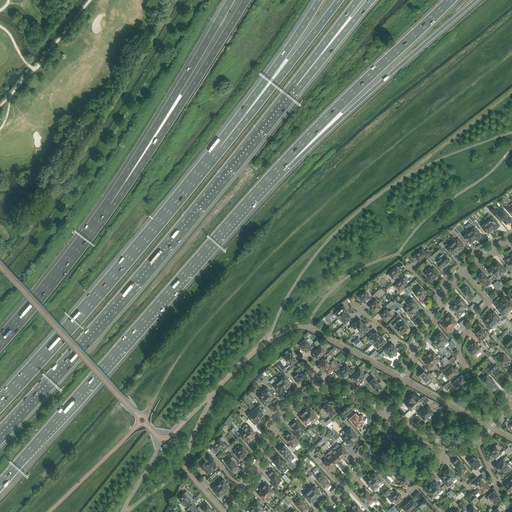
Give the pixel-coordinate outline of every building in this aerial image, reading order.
[(511,219),(504,210),(500,213),(498,211),(494,214),(498,219),(500,217),(506,224),(507,223),(508,223),(509,222),(509,221),(510,222),(511,220),(511,219)] [(500,225),(492,217),(488,221),(487,220),(486,220),(494,228),(495,227),(496,228),(500,225)] [(494,228),(486,220),(482,224),(484,225),(482,227),(485,230),(486,229),(489,233),(494,228)] [(482,235),(475,227),(474,228),(473,226),(469,230),(476,238),(478,237),(479,238),(482,235)] [(458,234),(453,229),(450,231),(455,237),(458,234)] [(476,238),(469,230),(465,234),(466,235),(464,237),(467,240),(468,239),(471,243),(476,238)] [(456,238),(452,242),(460,251),(464,248),(463,247),(463,246),(464,245),(458,238),(457,239),(456,238)] [(441,242),(439,244),(441,246),(441,247),(443,248),(445,246),(450,252),(451,251),(454,254),(455,253),(455,254),(456,253),(457,254),(460,251),(452,242),(448,245),(446,244),(445,246),(441,242)] [(427,258),(431,254),(429,251),(426,253),(422,249),(413,257),(417,262),(425,256),(427,258)] [(442,268),(450,260),(448,258),(449,257),(447,255),(446,255),(445,255),(443,253),(439,257),(441,259),(437,263),(442,268)] [(506,271),(498,263),(494,267),(493,265),(492,266),(501,275),(506,271)] [(395,277),(401,272),(399,270),(401,268),(398,265),(387,275),(391,280),(390,281),(390,282),(389,284),(390,285),(397,279),(395,277)] [(501,275),(492,266),(488,270),(495,278),(496,277),(497,279),(501,275)] [(437,275),(439,273),(434,268),(432,269),(430,267),(426,271),(428,273),(426,275),(431,280),(433,278),(434,279),(437,276),(437,275)] [(491,282),(482,272),(481,273),(478,275),(478,276),(477,277),(480,280),(483,283),(485,285),(486,285),(487,286),(491,283),(490,283),(491,282)] [(401,288),(407,283),(405,281),(407,279),(404,276),(393,286),(397,291),(396,293),(398,295),(403,290),(401,288)] [(426,294),(420,286),(417,289),(417,290),(414,293),(420,299),(422,297),(422,298),(424,296),(426,294)] [(475,296),(472,293),(473,292),(470,289),(470,290),(466,286),(466,287),(465,286),(462,289),(463,290),(462,290),(471,300),(475,296)] [(370,297),(368,295),(369,294),(365,290),(359,296),(360,297),(359,298),(362,302),(363,301),(365,303),(370,297)] [(468,306),(460,297),(455,302),(463,310),(468,306)] [(419,307),(412,299),(411,300),(410,298),(406,302),(415,313),(416,313),(414,311),(419,307)] [(511,302),(510,300),(509,301),(507,299),(502,303),(510,312),(511,309),(511,302)] [(375,313),(382,306),(379,303),(378,303),(375,301),(369,306),(371,309),(372,311),(372,310),(375,313)] [(415,313),(406,302),(405,302),(407,303),(403,307),(404,308),(403,309),(411,317),(415,313)] [(463,310),(455,302),(456,303),(452,307),(459,316),(464,311),(463,310)] [(510,312),(502,303),(501,305),(500,304),(496,306),(504,315),(504,314),(506,315),(510,312)] [(338,319),(346,311),(345,310),(346,309),(343,306),(335,313),(336,314),(335,315),(338,319)] [(386,321),(394,314),(391,310),(389,312),(386,309),(380,315),(382,317),(383,319),(384,319),(386,321)] [(347,319),(351,316),(346,311),(338,319),(342,323),(343,322),(345,324),(348,320),(347,319)] [(406,316),(401,311),(398,314),(403,319),(406,316)] [(328,320),(333,315),(331,312),(325,317),(328,320)] [(500,320),(494,313),(493,314),(493,313),(492,314),(492,313),(488,316),(497,325),(501,322),(499,320),(500,320)] [(457,322),(450,314),(445,319),(454,328),(453,328),(458,324),(457,322)] [(497,325),(488,316),(489,317),(485,320),(485,321),(484,322),(487,325),(486,326),(489,329),(491,328),(492,329),(497,325)] [(454,328),(445,319),(447,321),(442,325),(449,333),(454,328)] [(355,332),(365,324),(364,324),(361,321),(360,321),(359,320),(356,323),(355,322),(352,325),(353,327),(352,328),(355,332)] [(406,329),(408,327),(403,321),(396,328),(401,334),(403,332),(407,330),(406,329)] [(361,336),(368,330),(367,329),(368,328),(367,328),(368,327),(365,324),(355,332),(359,336),(360,335),(361,336)] [(489,337),(481,328),(479,330),(477,332),(475,334),(481,340),(484,338),(485,340),(489,337)] [(372,345),(380,337),(376,332),(373,336),(371,334),(368,337),(370,339),(368,340),(372,345)] [(448,340),(441,332),(436,336),(444,346),(448,342),(447,341),(448,340)] [(444,346),(436,336),(437,338),(432,342),(440,350),(440,349),(442,351),(445,347),(444,346)] [(378,348),(386,341),(383,338),(382,339),(380,337),(372,345),(376,349),(377,348),(378,348)] [(356,345),(360,341),(358,338),(352,343),(355,346),(356,345)] [(311,346),(305,339),(299,344),(301,346),(300,347),(303,350),(304,349),(306,352),(311,346)] [(314,355),(313,356),(316,360),(325,351),(327,350),(322,345),(324,343),(322,341),(321,341),(317,346),(319,348),(313,353),(314,355)] [(479,349),(480,348),(475,342),(473,344),(472,344),(469,347),(470,347),(467,349),(473,355),(474,353),(476,355),(480,351),(479,349)] [(397,351),(396,350),(397,349),(393,345),(392,346),(391,344),(385,349),(388,352),(386,354),(389,357),(397,351)] [(439,359),(432,351),(427,355),(437,366),(438,366),(436,364),(440,361),(439,359)] [(296,360),(294,358),(295,357),(292,354),(291,355),(289,352),(284,358),(291,365),(296,360)] [(510,360),(504,354),(501,357),(500,355),(496,358),(503,366),(506,364),(508,362),(507,362),(510,360)] [(437,366),(427,355),(429,357),(424,362),(431,369),(432,369),(433,370),(437,366)] [(321,371),(333,361),(332,361),(330,363),(327,358),(325,360),(325,359),(317,366),(321,371)] [(328,374),(336,367),(335,366),(336,365),(333,361),(321,371),(322,371),(324,369),(328,374)] [(350,375),(355,370),(351,366),(349,368),(346,365),(337,374),(341,379),(348,372),(350,375)] [(503,374),(495,365),(494,366),(493,365),(489,369),(498,379),(503,374)] [(447,380),(459,370),(456,367),(454,368),(452,367),(447,372),(445,369),(439,375),(441,377),(443,375),(447,380)] [(497,386),(488,376),(490,374),(484,368),(481,371),(485,376),(482,380),(492,391),(493,390),(494,390),(497,388),(496,387),(497,386)] [(298,383),(306,375),(307,375),(302,370),(293,378),(298,383)] [(363,379),(368,375),(366,373),(363,375),(359,370),(350,378),(353,381),(355,380),(357,382),(361,377),(363,379)] [(435,378),(431,373),(429,375),(427,373),(426,373),(424,371),(423,372),(423,371),(419,375),(418,376),(418,377),(418,378),(419,378),(419,379),(420,379),(421,379),(422,379),(428,385),(432,381),(434,384),(438,381),(435,378)] [(290,383),(284,376),(283,377),(282,375),(278,379),(286,389),(290,385),(289,384),(290,383)] [(451,381),(443,387),(447,391),(453,386),(455,389),(456,388),(457,388),(466,380),(466,379),(466,378),(463,375),(463,376),(462,375),(459,378),(458,378),(455,380),(456,381),(453,383),(451,381)] [(384,386),(380,381),(378,383),(374,378),(369,383),(372,386),(374,389),(375,389),(378,392),(379,391),(379,392),(382,389),(383,388),(382,388),(384,386)] [(286,389),(278,379),(273,383),(275,384),(273,386),(276,389),(277,389),(280,392),(281,391),(285,388),(286,389)] [(265,386),(261,390),(271,401),(270,400),(274,396),(267,388),(266,388),(265,386)] [(262,392),(257,395),(259,397),(258,397),(266,406),(271,401),(261,390),(260,390),(262,392)] [(409,403),(407,405),(411,410),(415,407),(416,408),(419,404),(418,403),(420,402),(423,405),(426,402),(430,399),(424,395),(420,399),(417,395),(416,397),(414,394),(409,399),(407,400),(407,401),(409,403)] [(336,413),(333,410),(333,409),(331,406),(330,407),(327,403),(326,404),(326,403),(323,406),(323,407),(323,408),(321,409),(325,414),(327,412),(331,417),(336,413)] [(427,405),(419,413),(420,414),(419,415),(421,417),(422,417),(424,419),(425,418),(428,421),(434,416),(431,413),(433,411),(427,405)] [(263,414),(260,410),(261,409),(258,406),(252,411),(258,418),(263,414)] [(318,419),(310,410),(305,414),(304,412),(303,412),(313,423),(318,419)] [(258,418),(252,411),(247,416),(255,424),(258,421),(257,420),(258,418)] [(313,423),(303,412),(299,416),(306,424),(310,420),(313,423)] [(363,421),(364,420),(363,419),(364,418),(364,417),(363,416),(362,416),(361,416),(360,415),(359,416),(355,413),(349,418),(346,415),(344,417),(345,418),(349,423),(351,421),(358,428),(359,426),(361,428),(363,425),(362,424),(364,422),(363,421)] [(304,431),(295,421),(290,425),(296,433),(294,435),(298,439),(303,436),(301,433),(304,431)] [(246,424),(242,428),(250,437),(255,433),(248,425),(247,426),(246,424)] [(348,427),(344,431),(345,432),(354,442),(353,441),(358,436),(354,433),(350,428),(350,429),(348,427)] [(233,428),(231,430),(236,436),(238,437),(239,438),(241,436),(247,443),(252,439),(250,437),(242,428),(244,430),(240,433),(239,432),(238,433),(233,428)] [(299,444),(289,432),(285,435),(287,437),(285,439),(290,444),(288,446),(293,452),(296,449),(295,448),(299,444)] [(345,432),(341,436),(342,438),(346,443),(349,446),(354,442),(345,432)] [(220,439),(210,448),(214,453),(222,446),(224,449),(229,445),(225,440),(222,437),(220,439)] [(497,444),(489,452),(491,454),(492,456),(493,456),(495,458),(501,453),(499,450),(501,448),(497,444)] [(280,449),(279,450),(287,460),(285,462),(292,469),(295,466),(292,462),(296,459),(294,457),(284,446),(283,447),(282,445),(279,448),(280,449)] [(245,454),(247,452),(242,446),(240,448),(239,446),(235,450),(236,452),(235,453),(240,459),(242,457),(245,454)] [(344,459),(334,447),(329,451),(338,461),(342,457),(344,459)] [(349,454),(342,447),(337,451),(334,447),(344,459),(349,454)] [(435,454),(431,449),(427,453),(431,457),(435,454)] [(338,461),(329,451),(325,455),(335,467),(333,465),(338,461)] [(239,468),(233,460),(235,458),(231,454),(228,456),(230,459),(225,462),(234,472),(239,468)] [(335,467),(325,455),(325,456),(327,458),(323,461),(324,462),(323,463),(330,471),(335,467)] [(472,458),(468,462),(472,466),(473,467),(474,468),(472,470),(477,476),(479,474),(481,473),(477,468),(481,464),(479,462),(480,461),(477,459),(475,458),(474,457),(472,459),(472,458)] [(286,467),(278,458),(278,459),(277,458),(274,461),(274,462),(277,466),(279,469),(280,469),(282,471),(286,467)] [(466,468),(457,458),(452,462),(459,470),(456,472),(461,476),(463,474),(461,472),(466,468)] [(498,472),(507,464),(503,459),(495,466),(499,471),(497,472),(498,472)] [(213,470),(205,461),(200,466),(198,468),(202,472),(204,471),(208,475),(213,470)] [(502,477),(510,470),(506,465),(507,464),(498,472),(502,477)] [(456,476),(448,468),(444,472),(452,482),(456,478),(455,477),(456,476)] [(282,480),(272,470),(267,474),(274,482),(272,484),(276,488),(280,485),(278,483),(282,480)] [(329,482),(319,471),(316,474),(318,476),(316,478),(324,487),(325,486),(326,487),(327,487),(328,487),(329,486),(329,485),(329,484),(328,483),(329,482)] [(400,477),(398,479),(404,486),(406,484),(408,482),(410,480),(409,479),(413,476),(412,476),(410,473),(407,476),(405,475),(403,473),(402,471),(399,475),(400,477)] [(382,480),(374,472),(369,476),(378,486),(377,484),(382,480)] [(452,482),(444,472),(443,472),(445,474),(440,478),(447,486),(448,485),(449,487),(454,483),(452,482)] [(290,479),(285,473),(282,476),(287,482),(290,479)] [(378,486),(369,476),(370,478),(366,482),(373,490),(378,486)] [(475,484),(473,485),(477,489),(476,489),(486,481),(482,476),(474,483),(475,484)] [(229,487),(226,484),(227,483),(223,479),(217,485),(225,493),(224,492),(228,488),(227,488),(229,487)] [(486,481),(476,489),(481,494),(489,487),(484,483),(486,481)] [(442,489),(436,482),(435,483),(434,482),(434,483),(433,482),(430,485),(437,493),(442,489)] [(273,491),(266,483),(261,487),(271,499),(272,498),(270,496),(274,493),(272,492),(273,491)] [(225,493),(217,485),(212,489),(219,496),(220,495),(221,496),(225,493)] [(312,485),(307,489),(309,490),(316,498),(315,497),(319,494),(320,493),(317,489),(318,489),(315,485),(313,486),(312,485)] [(437,493),(430,485),(430,486),(427,489),(427,490),(426,491),(429,494),(428,495),(431,498),(433,497),(434,498),(439,495),(437,493)] [(271,499),(261,487),(261,488),(263,490),(258,494),(267,503),(271,499)] [(307,489),(303,493),(304,494),(304,495),(310,502),(311,501),(312,501),(312,502),(316,498),(309,490),(307,489)] [(392,490),(385,496),(392,503),(394,501),(396,504),(402,498),(400,496),(401,496),(399,494),(397,492),(395,493),(392,490)] [(363,491),(359,494),(368,503),(370,505),(374,501),(375,503),(378,501),(377,500),(373,495),(371,497),(366,491),(364,493),(363,491)] [(489,497),(487,499),(491,504),(493,502),(495,503),(500,498),(498,496),(499,496),(496,493),(495,493),(493,491),(488,496),(489,497)] [(184,493),(179,499),(181,501),(180,501),(183,504),(184,504),(186,506),(191,501),(193,499),(186,492),(184,493)] [(308,508),(298,497),(294,500),(296,502),(294,503),(302,511),(303,511),(304,511),(306,511),(307,511),(307,510),(307,509),(308,508)] [(406,511),(407,511),(416,504),(416,503),(416,502),(413,499),(413,500),(412,499),(409,502),(408,502),(405,505),(406,505),(403,508),(406,511)] [(261,511),(264,509),(257,501),(252,505),(258,511),(261,511)] [(199,506),(197,508),(200,511),(202,511),(204,511),(214,511),(205,502),(200,507),(200,506),(199,506)] [(193,503),(189,507),(192,511),(193,510),(195,511),(200,511),(197,508),(193,503)] [(362,511),(355,503),(351,507),(355,511),(362,511)]
